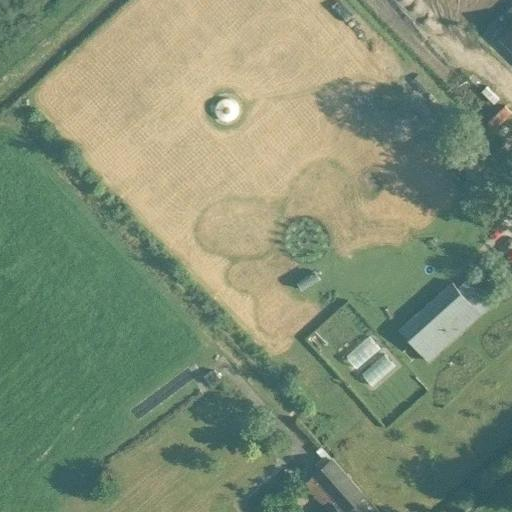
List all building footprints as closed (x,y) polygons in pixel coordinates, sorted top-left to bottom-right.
[(317,235),(323,243),(337,232),(331,225),(317,235)] [(453,282),(444,290),(452,299),(409,338),(429,361),(481,314),(453,282)] [(386,378),(407,359),(395,346),(374,365),(386,378)] [(205,376),(206,378),(212,387),(220,381),(213,372),(212,371),(205,376)] [(333,459),(314,473),(346,510),(364,495),(333,459)]
